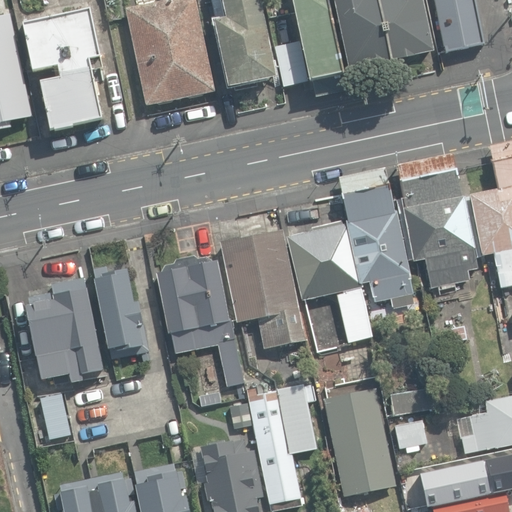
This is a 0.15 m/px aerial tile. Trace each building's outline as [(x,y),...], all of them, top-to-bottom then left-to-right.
[(126,9),(145,106),(214,92),(196,0),(166,0),(167,1),(126,9)] [(214,21),(228,88),(276,78),(259,0),(221,0),(226,19),(214,21)] [(292,0),(310,80),(343,73),(327,0),(292,0)] [(332,0),(348,70),(390,61),(378,0),(332,0)] [(378,0),(390,61),(433,52),(422,0),(378,0)] [(484,45),(474,0),(433,0),(444,48),(447,47),(448,52),(484,45)] [(54,129),(55,132),(75,127),(74,125),(102,119),(89,59),(100,56),(90,10),(23,25),(33,71),(58,66),(60,77),(40,81),(50,130),(54,129)] [(0,15),(0,130),(13,127),(12,122),(35,117),(11,13),(0,15)] [(274,47),(283,87),(309,81),(300,41),(274,47)] [(312,82),(315,93),(345,87),(343,76),(312,82)] [(493,254),(500,289),(511,286),(511,158),(492,162),(498,190),(470,196),(483,256),(493,254)] [(425,260),(430,286),(468,279),(467,270),(478,268),(474,250),(476,249),(465,194),(461,195),(456,171),(402,182),(407,208),(404,209),(415,261),(425,260)] [(346,220),(346,223),(348,223),(363,282),(370,281),(375,302),(391,298),(393,309),(414,304),(412,293),(414,293),(408,270),(410,269),(391,185),(343,195),(348,220),(346,220)] [(348,223),(346,223),(341,224),(340,220),(292,232),(293,235),(287,237),(302,300),(337,292),(349,342),(372,337),(361,288),(364,287),(363,282),(348,223)] [(261,318),(267,348),(304,341),(283,230),(220,242),(235,323),(261,318)] [(217,344),(225,385),(241,382),(229,317),(227,317),(215,259),(210,260),(202,254),(195,256),(192,253),(173,256),(171,260),(162,262),(158,272),(155,272),(167,332),(169,332),(173,353),(217,344)] [(108,273),(107,266),(94,269),(112,360),(142,354),(143,361),(150,360),(139,301),(134,302),(128,269),(108,273)] [(104,371),(84,278),(51,285),(53,293),(29,298),(30,304),(26,305),(41,376),(69,370),(71,382),(84,379),(83,376),(104,371)] [(450,329),(454,342),(467,338),(464,325),(450,329)] [(271,505),(272,511),(295,511),(301,511),(299,499),(301,499),(292,454),(316,450),(315,443),(326,441),(318,401),(315,402),(312,385),(257,395),(256,387),(247,389),(269,505),(271,505)] [(324,399),(343,496),(393,486),(374,389),(324,399)] [(392,394),(395,415),(435,410),(433,389),(392,394)] [(461,438),(464,453),(511,443),(511,395),(485,401),(487,412),(471,415),(475,435),(461,438)] [(395,424),(400,448),(427,443),(423,419),(395,424)] [(246,452),(244,439),(224,443),(224,440),(207,443),(208,446),(200,448),(207,483),(203,484),(207,501),(211,500),(213,511),(260,511),(258,498),(264,497),(255,450),(246,452)] [(465,458),(474,501),(505,495),(506,497),(511,495),(511,447),(496,450),(496,452),(465,458)] [(175,471),(174,463),(135,472),(138,485),(136,485),(141,511),(189,511),(186,495),(182,496),(177,471),(175,471)] [(122,479),(121,472),(61,485),(62,492),(61,492),(61,495),(55,496),(58,510),(64,509),(64,511),(136,511),(134,502),(130,503),(128,495),(134,494),(131,479),(125,480),(124,478),(122,479)] [(413,511),(453,511),(445,478),(407,486),(413,511)]
